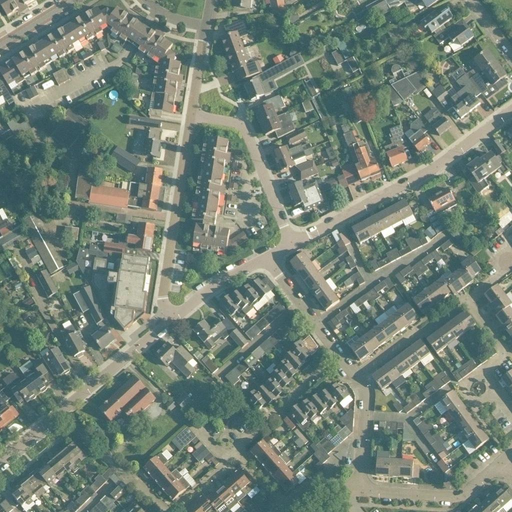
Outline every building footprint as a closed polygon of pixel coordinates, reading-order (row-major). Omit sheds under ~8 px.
[(0,0),(0,4),(8,17),(18,11),(18,9),(16,5),(19,4),(16,0),(0,0)] [(249,0),(234,0),(233,7),(249,9),(249,0)] [(283,0),(270,0),(274,15),(287,13),(283,0)] [(385,0),(378,0),(366,7),(367,9),(370,15),(388,5),(385,0)] [(397,0),(388,5),(391,11),(405,3),(410,12),(419,8),(418,6),(423,2),(427,9),(433,4),(439,0),(397,0)] [(102,31),(107,28),(108,11),(107,11),(107,14),(103,17),(98,8),(88,14),(87,16),(89,20),(86,22),(96,37),(103,32),(102,31)] [(111,33),(119,37),(129,22),(126,20),(128,17),(127,15),(117,9),(112,17),(108,13),(108,11),(107,28),(112,31),(111,33)] [(436,35),(434,37),(445,32),(444,31),(446,30),(443,26),(453,18),(449,12),(440,19),(436,13),(421,24),(425,30),(428,28),(432,34),(434,32),(436,35)] [(88,42),(96,37),(86,22),(83,23),(81,20),(79,20),(69,26),(79,42),(86,38),(88,42)] [(132,24),(129,22),(119,37),(126,42),(127,41),(133,45),(145,27),(135,20),(132,24)] [(222,39),(228,55),(244,49),(239,38),(248,35),(242,20),(234,24),(224,27),(224,28),(228,26),(231,35),(222,39)] [(391,37),(413,26),(412,25),(409,21),(387,32),(391,37)] [(73,46),(79,42),(69,26),(60,32),(59,34),(61,37),(58,39),(67,54),(75,50),(73,46)] [(445,33),(445,32),(434,37),(440,45),(449,38),(452,42),(449,45),(454,53),(463,48),(462,47),(474,37),(470,32),(472,30),(469,26),(465,29),(463,27),(453,34),(450,29),(446,32),(445,33)] [(139,51),(146,56),(156,41),(153,39),(156,34),(145,27),(133,45),(139,50),(139,51)] [(306,35),(299,38),(303,47),(310,44),(306,35)] [(60,59),(67,54),(58,39),(55,41),(53,38),(51,37),(41,43),(51,59),(58,55),(60,59)] [(159,43),(156,41),(146,56),(153,61),(154,59),(159,63),(172,57),(168,54),(173,46),(163,39),(161,40),(159,43)] [(97,44),(101,52),(106,49),(101,41),(97,44)] [(44,63),(51,59),(41,43),(31,49),(31,51),(33,54),(29,56),(39,72),(47,67),(44,63)] [(347,43),(340,46),(346,59),(353,56),(347,43)] [(248,61),(244,49),(228,55),(228,56),(224,60),(225,65),(231,64),(234,73),(235,72),(238,82),(244,79),(248,78),(262,73),(256,58),(248,61)] [(337,51),(331,54),(338,66),(345,63),(344,62),(338,51),(337,51)] [(482,55),(475,61),(475,62),(482,71),(489,66),(492,71),(499,66),(488,51),(482,55)] [(12,61),(25,81),(26,80),(23,76),(29,73),(32,76),(39,72),(29,56),(26,58),(24,55),(22,55),(12,61)] [(157,68),(155,80),(173,83),(174,76),(177,77),(179,76),(181,64),(171,62),(172,57),(159,63),(158,68),(157,68)] [(254,83),(246,86),(252,101),(273,92),(271,93),(267,83),(292,70),(291,67),(297,64),(294,58),(289,60),(256,77),(252,80),(254,83)] [(353,58),(346,61),(353,74),(359,70),(360,70),(353,58)] [(18,85),(25,81),(12,61),(0,68),(0,72),(8,85),(15,81),(18,85)] [(393,66),(391,70),(394,75),(403,70),(401,65),(398,64),(393,66)] [(506,76),(499,66),(492,71),(489,66),(482,71),(476,76),(470,80),(481,94),(482,95),(488,91),(483,84),(489,80),(497,91),(507,84),(503,79),(506,76)] [(64,69),(59,72),(65,83),(70,80),(64,69)] [(472,71),(466,75),(470,80),(476,76),(472,71)] [(53,75),(54,76),(59,86),(65,83),(59,72),(53,75)] [(412,76),(406,79),(417,92),(415,93),(417,95),(427,87),(417,73),(412,76)] [(466,74),(456,82),(463,91),(458,95),(463,101),(471,112),(480,104),(476,99),(481,94),(470,80),(466,75),(466,74)] [(397,83),(391,86),(403,100),(404,102),(415,93),(417,92),(406,79),(397,83)] [(173,83),(155,80),(154,85),(158,86),(157,93),(153,92),(152,100),(175,103),(177,86),(176,84),(173,83)] [(306,83),(306,84),(313,98),(318,96),(318,95),(310,81),(306,83)] [(471,112),(463,101),(458,96),(458,95),(452,100),(440,85),(432,92),(448,112),(453,108),(461,119),(471,112)] [(0,98),(4,96),(6,100),(7,102),(9,106),(15,102),(12,97),(5,86),(0,88),(0,98)] [(392,102),(401,98),(391,86),(387,88),(392,102)] [(34,87),(30,89),(35,98),(39,96),(34,87)] [(35,98),(30,89),(26,91),(31,100),(35,98)] [(267,100),(269,107),(256,112),(261,124),(277,117),(274,111),(285,107),(280,95),(267,100)] [(356,124),(366,120),(355,97),(346,101),(356,124)] [(328,117),(318,98),(312,101),(322,120),(328,117)] [(173,114),(175,103),(152,100),(151,102),(156,102),(154,110),(150,110),(149,116),(151,117),(161,118),(162,112),(173,114)] [(309,100),(303,104),(306,113),(314,110),(309,100)] [(424,117),(433,128),(440,136),(451,127),(444,118),(444,119),(442,115),(436,108),(424,117)] [(67,117),(51,137),(68,151),(84,131),(86,133),(92,127),(71,109),(69,109),(64,115),(67,117)] [(277,117),(261,124),(266,136),(275,132),(279,130),(281,137),(295,130),(290,119),(288,113),(277,117)] [(329,120),(332,127),(339,125),(336,117),(329,120)] [(140,119),(139,125),(151,127),(152,120),(140,119)] [(416,135),(409,140),(419,153),(420,152),(421,153),(422,153),(426,151),(426,149),(425,148),(430,144),(423,135),(428,131),(418,119),(412,124),(411,129),(416,135)] [(349,124),(341,127),(345,136),(344,136),(349,147),(348,147),(356,166),(350,168),(350,169),(343,172),(344,176),(348,186),(356,183),(356,182),(361,180),(361,181),(362,182),(372,178),(361,150),(352,132),(349,124)] [(25,132),(21,125),(11,131),(15,137),(25,132)] [(390,140),(392,145),(385,148),(392,168),(408,162),(403,149),(408,147),(408,148),(409,148),(400,126),(390,130),(393,138),(390,140)] [(6,141),(14,136),(10,130),(2,135),(6,141)] [(290,146),(307,138),(303,130),(286,138),(290,146)] [(355,131),(352,132),(361,150),(372,178),(374,177),(375,180),(382,178),(380,175),(381,175),(373,153),(371,152),(368,144),(364,145),(363,142),(362,139),(358,140),(356,133),(355,131)] [(144,149),(145,149),(144,156),(160,159),(161,151),(162,150),(163,147),(162,146),(162,143),(153,142),(154,133),(147,132),(144,149)] [(227,155),(228,147),(229,142),(210,139),(209,147),(204,146),(203,155),(221,158),(221,154),(227,155)] [(506,152),(503,148),(497,140),(491,145),(500,156),(506,152)] [(282,149),(273,153),(277,162),(303,152),(312,148),(310,143),(301,147),(290,151),(288,147),(282,149)] [(117,147),(110,159),(111,159),(133,173),(133,172),(140,162),(137,160),(122,151),(118,148),(117,147)] [(303,152),(277,162),(281,172),(296,166),(293,161),(305,156),(306,157),(314,154),(312,148),(303,152)] [(483,156),(478,159),(490,176),(500,169),(505,175),(511,171),(500,156),(495,160),(491,154),(484,158),(483,156)] [(205,172),(223,175),(225,162),(220,161),(221,158),(203,155),(202,163),(206,164),(205,172)] [(490,176),(478,159),(467,168),(474,177),(469,181),(478,194),(489,186),(484,180),(490,176)] [(313,161),(296,168),(298,174),(316,167),(313,161)] [(319,175),(316,167),(298,174),(301,182),(319,175)] [(166,189),(160,188),(163,171),(149,169),(146,186),(146,187),(166,189)] [(157,212),(162,213),(166,189),(146,187),(146,186),(131,184),(130,184),(129,191),(122,190),(120,190),(102,187),(95,185),(96,178),(97,174),(80,172),(79,179),(75,199),(90,201),(90,204),(127,210),(127,207),(147,210),(157,212)] [(199,179),(198,184),(198,187),(216,190),(216,187),(221,187),(223,175),(205,172),(203,179),(199,179)] [(348,186),(344,176),(337,179),(327,183),(330,190),(340,185),(342,189),(348,187),(348,186)] [(296,185),(287,188),(291,198),(318,187),(324,185),(323,184),(321,180),(316,182),(304,187),(302,182),(296,185)] [(215,194),(216,190),(198,187),(196,196),(201,197),(199,204),(218,207),(220,195),(215,194)] [(318,187),(291,198),(295,207),(301,205),(304,212),(325,204),(318,187)] [(449,189),(429,200),(435,211),(437,215),(457,204),(456,203),(453,198),(449,189)] [(406,201),(395,207),(403,222),(406,227),(416,221),(414,216),(406,201)] [(199,204),(198,212),(194,211),(192,220),(204,222),(203,227),(197,226),(194,245),(202,246),(201,250),(218,253),(219,248),(227,250),(227,249),(228,241),(230,231),(217,229),(215,226),(218,207),(199,204)] [(384,212),(392,227),(403,222),(395,207),(391,209),(390,208),(385,211),(386,212),(384,212)] [(438,235),(444,232),(439,223),(433,211),(427,214),(431,221),(438,235)] [(64,267),(34,212),(21,219),(51,275),(64,267)] [(382,233),(392,227),(384,212),(374,218),(382,233)] [(116,223),(131,225),(132,216),(117,214),(116,223)] [(0,215),(0,231),(11,226),(7,220),(4,222),(0,215)] [(369,221),(369,219),(364,222),(365,223),(363,224),(371,239),(382,233),(374,218),(369,221)] [(137,238),(153,240),(155,226),(140,224),(134,224),(133,230),(138,231),(137,238)] [(371,239),(363,224),(352,230),(357,238),(360,244),(371,239)] [(22,227),(0,239),(0,244),(5,252),(15,246),(13,242),(16,240),(18,245),(29,239),(22,227)] [(66,228),(64,241),(78,242),(79,229),(66,228)] [(227,249),(233,250),(249,240),(244,233),(231,241),(228,241),(227,249)] [(339,235),(342,241),(348,238),(345,233),(339,235)] [(121,234),(120,244),(126,245),(125,248),(127,248),(128,244),(136,245),(136,250),(138,251),(141,251),(151,253),(153,240),(137,238),(138,237),(129,235),(121,234)] [(340,249),(345,246),(351,243),(348,238),(342,241),(337,244),(340,249)] [(426,238),(420,241),(423,246),(428,243),(426,238)] [(445,243),(449,248),(454,245),(450,240),(445,243)] [(105,247),(104,252),(105,252),(108,253),(124,255),(125,248),(126,245),(120,244),(106,242),(106,244),(105,247)] [(444,252),(449,248),(445,243),(441,247),(444,252)] [(404,250),(407,255),(412,252),(409,247),(404,250)] [(34,248),(26,253),(30,261),(31,260),(39,256),(34,248)] [(471,254),(474,256),(481,251),(478,248),(471,254)] [(84,276),(88,250),(80,249),(76,262),(80,269),(84,276)] [(402,258),(407,255),(404,250),(399,252),(402,258)] [(298,273),(311,263),(304,253),(290,263),(298,273)] [(426,258),(430,263),(435,259),(431,254),(426,258)] [(123,255),(122,263),(115,310),(117,310),(117,314),(116,313),(115,321),(125,332),(142,317),(142,314),(146,314),(148,295),(145,295),(150,259),(123,255)] [(348,265),(354,262),(351,257),(346,259),(348,265)] [(383,261),(386,266),(391,263),(388,258),(383,261)] [(425,266),(430,263),(426,258),(421,261),(425,266)] [(481,271),(479,268),(471,258),(462,265),(472,278),(481,271)] [(100,299),(103,302),(104,303),(105,303),(107,303),(110,285),(115,286),(116,276),(111,275),(111,271),(107,270),(108,261),(95,259),(92,281),(92,282),(92,283),(93,284),(93,285),(94,287),(94,288),(96,289),(97,290),(98,291),(98,292),(99,295),(99,297),(100,299)] [(380,269),(386,266),(383,261),(378,264),(380,269)] [(80,269),(76,262),(66,267),(70,274),(80,269)] [(356,267),(354,262),(348,265),(351,270),(356,267)] [(318,273),(311,263),(298,273),(305,283),(318,273)] [(472,278),(462,265),(464,268),(454,275),(464,288),(474,281),(472,278)] [(410,266),(405,269),(409,275),(413,271),(410,266)] [(404,278),(409,275),(405,269),(400,273),(404,278)] [(37,276),(49,298),(59,293),(47,271),(37,276)] [(325,282),(318,273),(305,283),(312,292),(325,282)] [(442,280),(454,296),(464,288),(454,275),(445,282),(443,279),(442,280)] [(250,285),(262,299),(276,287),(267,277),(261,283),(259,280),(253,285),(252,283),(250,285)] [(357,281),(360,286),(365,283),(362,278),(357,281)] [(454,296),(442,280),(433,287),(442,300),(452,293),(454,296)] [(332,292),(325,282),(312,292),(319,302),(332,292)] [(384,282),(379,285),(382,290),(387,287),(384,282)] [(250,285),(244,291),(242,289),(239,291),(252,305),(254,307),(258,303),(262,299),(250,285)] [(382,290),(379,285),(374,289),(378,294),(382,290)] [(485,296),(492,305),(505,295),(498,286),(485,296)] [(111,327),(90,287),(74,295),(83,313),(89,310),(97,325),(96,325),(99,329),(91,335),(94,338),(93,339),(102,350),(104,348),(105,349),(110,346),(109,344),(115,340),(107,330),(111,327)] [(433,287),(423,294),(433,307),(442,300),(433,287)] [(255,308),(254,307),(252,305),(239,291),(234,296),(232,294),(230,296),(243,310),(246,315),(255,308)] [(340,302),(332,292),(319,302),(326,312),(340,302)] [(433,307),(423,294),(413,301),(423,314),(433,307)] [(511,305),(511,304),(505,295),(492,305),(499,315),(496,317),(511,305)] [(239,313),(243,310),(230,296),(220,305),(224,311),(226,309),(232,316),(237,312),(239,313)] [(368,301),(364,296),(360,300),(363,304),(368,301)] [(363,304),(360,300),(355,303),(358,308),(363,304)] [(272,310),(278,317),(286,311),(280,304),(272,310)] [(409,305),(399,312),(409,325),(418,318),(409,305)] [(511,305),(496,317),(503,327),(511,320),(511,310),(510,307),(511,305)] [(264,318),(270,325),(278,317),(272,310),(264,318)] [(345,310),(340,314),(344,319),(349,315),(345,310)] [(399,333),(409,325),(399,312),(389,319),(399,333)] [(466,312),(456,319),(466,333),(476,325),(466,312)] [(347,322),(344,319),(340,314),(335,317),(336,318),(342,326),(347,322)] [(264,318),(259,322),(266,329),(270,325),(264,318)] [(389,319),(380,327),(389,340),(399,333),(389,319)] [(448,325),(446,326),(456,340),(466,333),(456,319),(453,322),(452,321),(447,324),(448,325)] [(204,321),(193,331),(200,338),(210,350),(215,346),(214,344),(210,339),(216,333),(218,332),(222,338),(224,340),(230,336),(242,349),(248,344),(237,330),(229,321),(223,326),(221,323),(218,320),(210,328),(204,321)] [(511,320),(503,327),(511,337),(511,335),(511,320)] [(258,336),(262,332),(256,325),(252,329),(258,336)] [(63,336),(75,357),(77,356),(78,357),(83,354),(82,353),(85,352),(82,347),(87,345),(80,332),(77,333),(73,326),(66,330),(68,334),(63,336)] [(284,326),(280,329),(287,336),(290,333),(284,326)] [(446,326),(437,334),(447,347),(456,340),(446,326)] [(380,347),(389,340),(380,327),(370,334),(380,347)] [(276,333),(272,336),(278,343),(282,340),(276,333)] [(370,334),(360,341),(370,354),(380,347),(370,334)] [(428,338),(429,340),(427,341),(437,354),(447,347),(437,334),(433,336),(432,335),(428,338)] [(299,343),(291,350),(304,364),(306,362),(305,360),(310,355),(318,348),(310,336),(309,337),(310,338),(303,344),(301,341),(299,343)] [(268,340),(264,343),(260,347),(266,354),(268,356),(273,351),(271,349),(274,347),(268,340)] [(360,361),(370,354),(360,341),(350,348),(360,361)] [(411,349),(421,362),(431,355),(421,341),(411,349)] [(181,347),(176,352),(168,344),(156,355),(167,367),(172,361),(188,377),(195,370),(188,363),(193,358),(181,347)] [(260,347),(256,350),(262,357),(266,354),(260,347)] [(70,370),(71,370),(58,349),(43,359),(54,376),(59,373),(60,376),(63,374),(65,375),(70,372),(70,370)] [(421,362),(411,349),(407,352),(406,350),(402,354),(403,355),(401,356),(411,369),(421,362)] [(285,359),(297,373),(300,371),(298,369),(304,364),(291,350),(288,353),(289,354),(285,359)] [(198,351),(193,356),(212,375),(213,374),(219,369),(207,356),(205,358),(198,351)] [(488,352),(483,356),(487,361),(492,357),(488,352)] [(258,361),(252,354),(244,361),(250,368),(258,361)] [(411,369),(401,356),(391,363),(401,376),(411,369)] [(487,361),(483,356),(479,359),(482,364),(487,361)] [(278,368),(291,382),(293,380),(292,378),(297,373),(285,359),(281,362),(283,364),(278,368)] [(28,380),(38,395),(41,393),(43,393),(47,390),(47,388),(50,386),(48,384),(43,377),(48,373),(39,361),(33,365),(30,361),(20,369),(28,380)] [(250,368),(244,361),(240,365),(246,372),(250,368)] [(383,369),(382,370),(392,384),(401,376),(391,363),(388,366),(387,365),(383,368),(383,369)] [(270,375),(272,377),(285,391),(287,389),(285,387),(291,382),(278,368),(277,366),(276,366),(273,369),(275,371),(270,375)] [(464,370),(468,375),(473,372),(469,367),(464,370)] [(235,369),(225,377),(232,384),(233,386),(240,380),(238,379),(242,376),(241,375),(235,369)] [(382,391),(392,384),(382,370),(372,377),(382,391)] [(463,379),(468,375),(464,370),(459,374),(463,379)] [(511,371),(501,380),(509,389),(511,386),(511,371)] [(3,380),(15,397),(21,404),(26,400),(28,403),(30,401),(32,401),(36,398),(36,396),(38,395),(28,380),(23,383),(16,374),(12,374),(3,380)] [(270,375),(262,382),(265,386),(278,400),(281,398),(279,396),(285,391),(272,377),(270,375)] [(111,422),(122,411),(132,422),(156,399),(142,384),(135,377),(99,410),(111,422)] [(442,380),(446,385),(451,382),(447,377),(442,380)] [(431,396),(441,389),(434,381),(425,388),(427,391),(431,396)] [(328,390),(340,404),(350,396),(346,391),(344,392),(337,385),(332,390),(330,388),(328,390)] [(255,392),(268,406),(273,401),(275,403),(278,400),(265,386),(261,390),(259,388),(255,392)] [(251,387),(242,396),(250,405),(252,404),(258,411),(264,406),(265,408),(268,406),(255,392),(251,387)] [(320,393),(318,395),(330,409),(335,405),(336,406),(337,407),(340,404),(328,390),(322,395),(320,393)] [(426,400),(431,396),(427,391),(423,395),(426,400)] [(447,411),(460,402),(453,392),(440,402),(447,411)] [(0,414),(2,417),(1,418),(6,426),(7,425),(9,426),(13,423),(13,421),(19,415),(15,410),(13,411),(11,408),(9,409),(6,406),(8,404),(6,402),(0,394),(0,414)] [(176,402),(185,411),(193,402),(184,394),(176,402)] [(311,398),(308,400),(321,415),(325,420),(330,416),(330,414),(333,412),(330,409),(318,395),(312,400),(311,398)] [(301,403),(298,406),(311,420),(313,422),(321,415),(308,400),(303,405),(301,403)] [(399,412),(403,409),(399,402),(395,404),(399,412)] [(413,402),(408,405),(412,410),(417,407),(413,402)] [(468,411),(460,402),(447,411),(454,421),(468,411)] [(407,414),(412,410),(408,405),(403,409),(407,414)] [(298,406),(288,415),(293,420),(303,432),(310,426),(310,424),(308,423),(311,420),(298,406)] [(468,411),(454,421),(461,431),(475,421),(468,411)] [(287,418),(283,421),(292,431),(295,428),(293,425),(287,418)] [(421,423),(418,418),(413,422),(417,426),(421,423)] [(482,430),(475,421),(461,431),(469,440),(482,430)] [(334,430),(338,434),(344,441),(352,434),(346,427),(343,430),(339,426),(334,430)] [(197,438),(189,429),(188,427),(177,437),(186,446),(192,441),(192,442),(197,438)] [(403,442),(416,442),(405,428),(404,430),(403,442)] [(294,433),(299,439),(303,436),(297,430),(294,433)] [(489,441),(482,430),(469,440),(476,450),(489,441)] [(329,435),(326,437),(330,441),(336,448),(344,441),(338,434),(334,437),(331,433),(329,435)] [(429,433),(424,436),(428,441),(432,437),(429,433)] [(258,461),(274,447),(270,442),(272,440),(267,435),(262,440),(263,442),(254,450),(252,448),(247,454),(252,459),(255,456),(258,461)] [(308,442),(303,436),(299,439),(305,445),(308,442)] [(316,446),(320,450),(322,448),(328,455),(336,448),(326,437),(316,446)] [(432,437),(428,441),(431,446),(436,442),(432,437)] [(75,463),(77,466),(82,462),(86,458),(86,459),(93,453),(82,442),(76,447),(74,443),(68,448),(66,446),(63,449),(75,463)] [(201,442),(194,448),(198,451),(204,446),(201,442)] [(314,444),(311,446),(316,453),(320,450),(316,446),(314,444)] [(203,460),(211,453),(206,449),(204,446),(198,451),(193,455),(200,463),(203,460)] [(265,469),(278,458),(281,455),(274,447),(258,461),(265,469)] [(320,450),(316,453),(314,455),(323,465),(330,458),(328,455),(322,448),(320,450)] [(56,458),(66,470),(68,473),(72,470),(75,473),(80,469),(77,466),(75,463),(63,449),(60,451),(62,453),(56,458)] [(443,452),(439,456),(442,460),(437,464),(445,474),(450,470),(442,460),(447,457),(443,452)] [(152,477),(164,466),(169,462),(161,453),(144,469),(147,472),(145,474),(145,476),(148,479),(150,478),(151,477),(152,477)] [(273,477),(285,466),(291,461),(284,453),(281,455),(278,458),(265,469),(273,477)] [(47,465),(57,477),(60,480),(64,477),(61,474),(66,470),(56,458),(54,456),(51,459),(53,461),(47,465)] [(211,460),(216,466),(219,463),(214,457),(211,460)] [(376,476),(388,477),(389,460),(377,460),(376,476)] [(388,477),(400,478),(401,461),(389,460),(388,477)] [(414,462),(401,461),(400,478),(419,479),(419,466),(413,466),(414,462)] [(45,463),(36,470),(48,485),(50,487),(55,484),(53,481),(57,477),(47,465),(45,463)] [(159,486),(172,474),(164,466),(152,477),(159,486)] [(292,474),(285,466),(273,477),(280,485),(292,474)] [(48,485),(36,470),(28,477),(42,494),(46,491),(44,488),(48,485)] [(177,470),(172,474),(159,486),(166,494),(184,478),(177,470)] [(239,471),(231,478),(245,494),(246,496),(259,485),(246,470),(242,474),(239,471)] [(292,474),(280,485),(287,493),(298,484),(300,485),(306,480),(297,470),(292,474)] [(97,482),(93,485),(99,490),(107,482),(100,475),(95,480),(97,482)] [(38,498),(42,494),(28,477),(19,485),(30,499),(35,495),(38,498)] [(191,486),(184,478),(166,494),(173,502),(191,486)] [(231,478),(222,486),(234,498),(237,502),(245,494),(231,478)] [(19,485),(10,492),(14,498),(11,500),(17,507),(18,506),(20,504),(22,507),(27,503),(29,505),(33,502),(30,499),(19,485)] [(96,493),(99,490),(93,485),(90,488),(96,493)] [(115,499),(116,501),(124,493),(117,486),(109,494),(115,499)] [(214,493),(226,505),(230,511),(238,503),(234,498),(222,486),(214,493)] [(492,488),(488,491),(503,508),(511,500),(511,490),(510,488),(505,492),(501,488),(496,493),(492,488)] [(488,499),(483,504),(490,511),(498,511),(503,508),(488,491),(484,495),(488,499)] [(228,511),(230,511),(226,505),(214,493),(210,496),(207,493),(203,496),(216,511),(228,511)] [(106,497),(101,502),(108,509),(109,510),(111,511),(116,506),(114,505),(113,504),(116,501),(115,499),(109,494),(106,497)] [(202,511),(216,511),(203,496),(195,503),(202,511)] [(80,498),(77,500),(83,506),(86,503),(80,498)] [(10,511),(14,510),(6,500),(0,505),(5,511),(10,511)] [(79,509),(83,506),(77,500),(74,504),(79,509)] [(76,511),(79,509),(74,504),(72,502),(67,508),(68,511),(69,511),(76,511)] [(101,502),(93,510),(94,511),(107,511),(109,510),(108,509),(101,502)] [(267,508),(270,511),(277,505),(274,502),(267,508)] [(202,511),(195,503),(187,511),(188,511),(202,511)] [(478,508),(474,503),(470,507),(474,511),(490,511),(483,504),(478,508)]
